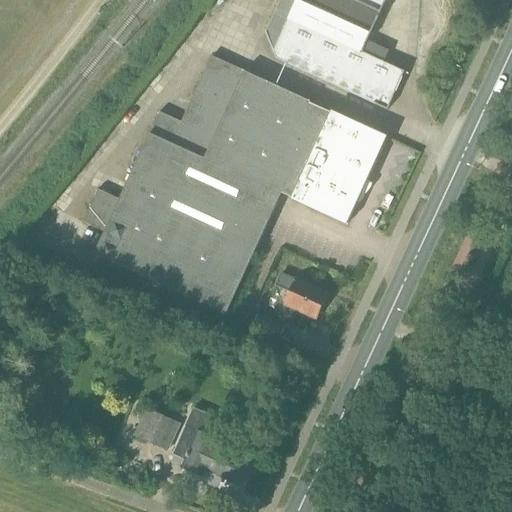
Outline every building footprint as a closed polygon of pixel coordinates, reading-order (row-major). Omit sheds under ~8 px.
[(281,0),(265,34),(276,60),(387,112),(406,72),(363,53),(387,0),(281,0)] [(99,190),(84,222),(105,232),(95,255),(170,289),(227,315),(239,289),(283,193),(293,197),(292,200),(348,225),(389,137),(332,111),(331,113),(311,104),(312,102),(213,56),(183,122),(161,112),(124,191),(120,199),(106,193),(99,190)] [(45,289),(54,275),(36,265),(27,281),(42,289),(44,291),(45,289)] [(282,272),(276,286),(292,293),(288,304),(317,317),(328,293),(315,287),(316,285),(299,277),(298,280),(282,272)] [(278,347),(287,326),(259,315),(252,331),(248,329),(245,335),(278,347)] [(135,436),(169,452),(182,424),(147,408),(135,436)] [(221,420),(194,409),(174,455),(186,460),(183,467),(203,476),(206,470),(240,485),(251,460),(217,444),(219,439),(214,437),(221,420)]
